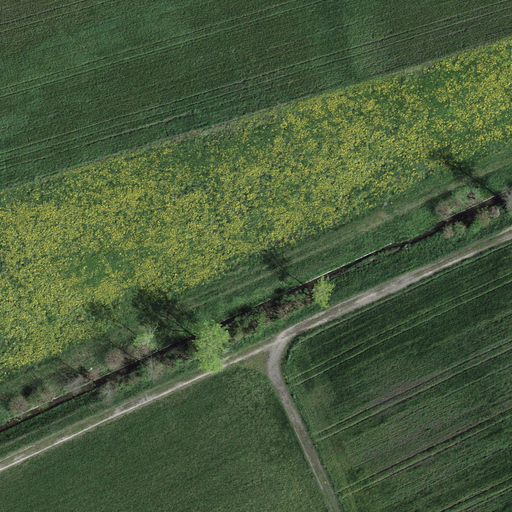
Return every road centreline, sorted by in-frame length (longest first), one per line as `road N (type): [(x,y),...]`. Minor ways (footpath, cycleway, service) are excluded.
road 1 (track): [(0,390),(511,154)]
road 2 (track): [(511,235),(0,469)]
road 3 (track): [(336,511),(264,351)]
